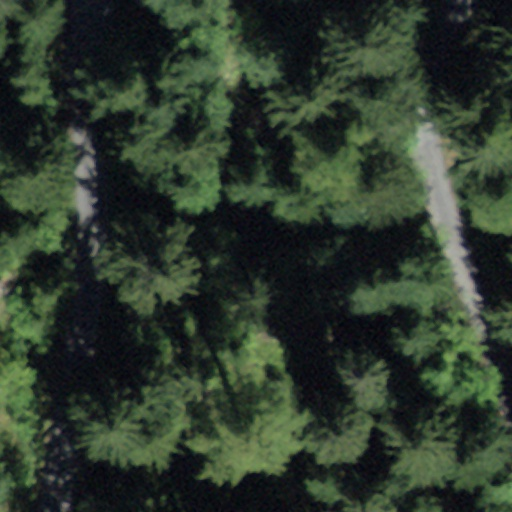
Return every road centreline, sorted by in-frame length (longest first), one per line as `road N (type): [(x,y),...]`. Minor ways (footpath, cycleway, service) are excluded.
road 1 (track): [(58,511),(90,237),(90,0)]
road 2 (track): [(467,0),(448,31),(424,143),(511,386)]
